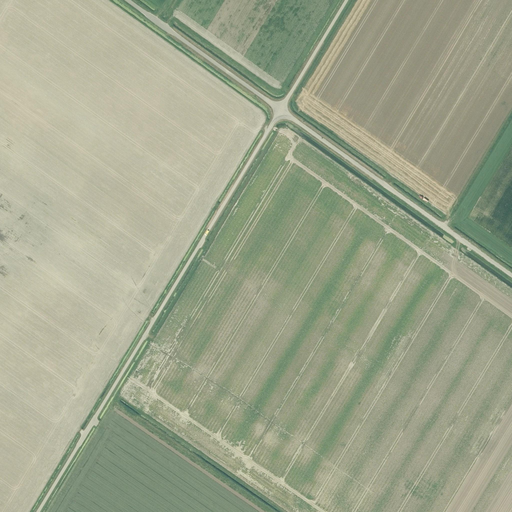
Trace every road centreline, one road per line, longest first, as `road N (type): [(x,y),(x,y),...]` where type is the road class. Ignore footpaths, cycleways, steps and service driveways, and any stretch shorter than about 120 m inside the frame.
road 1 (unclassified): [(35,511),(279,110)]
road 2 (unclassified): [(511,278),(279,110)]
road 3 (unclassified): [(279,110),(126,0)]
road 4 (unclassified): [(279,110),(345,0)]
